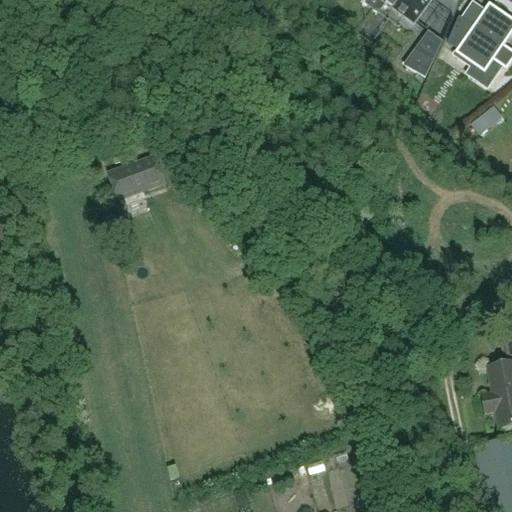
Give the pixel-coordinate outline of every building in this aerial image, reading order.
[(378,0),(414,26),(433,0),(378,0)] [(459,19),(448,45),(458,52),(455,55),(485,76),(494,63),(507,73),(511,64),(511,53),(504,48),(511,36),(511,21),(490,6),(474,29),(459,19)] [(441,45),(428,36),(405,68),(425,79),(441,45)] [(110,176),(119,203),(165,186),(155,160),(110,176)] [(184,200),(187,215),(179,217),(182,233),(202,229),(195,198),(184,200)] [(511,365),(488,370),(492,397),(482,399),(485,417),(496,415),(499,432),(511,429),(511,365)] [(511,511),(511,441),(474,450),(487,511),(511,511)]
